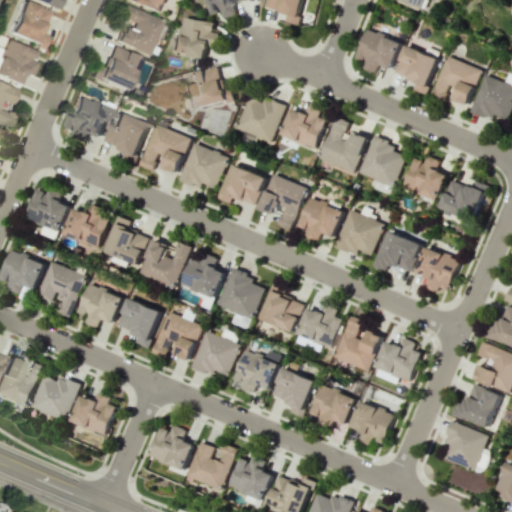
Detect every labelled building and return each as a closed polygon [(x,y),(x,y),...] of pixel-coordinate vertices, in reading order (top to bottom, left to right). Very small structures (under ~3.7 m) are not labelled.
[(6,33),(41,48),(45,37),(39,34),(48,12),(20,0),(6,33)] [(301,0),(273,0),(267,0),(267,10),(287,9),(287,23),(301,22),(301,0)] [(112,42),(146,56),(161,20),(120,4),(115,17),(131,23),(128,30),(119,26),(112,42)] [(206,57),(207,45),(216,46),(218,32),(213,31),(215,21),(183,17),(179,54),(206,57)] [(402,42),(367,28),(357,57),(365,61),(363,67),(376,73),(379,64),(392,69),(402,42)] [(33,51),(2,40),(0,45),(0,77),(15,84),(20,72),(25,74),(33,51)] [(396,72),(417,80),(414,89),(426,93),(439,58),(406,44),(396,72)] [(138,57),(110,46),(97,79),(125,90),(138,57)] [(482,69),(447,56),(433,94),(446,99),(451,86),(458,89),(454,99),(469,105),(482,69)] [(198,108),(230,100),(221,65),(189,73),(198,108)] [(509,119),(511,110),(511,84),(485,75),(472,112),(492,119),(494,114),(509,119)] [(0,124),(6,127),(10,115),(0,111),(0,100),(9,104),(15,90),(0,83),(0,124)] [(286,105),(266,97),(264,102),(250,96),(237,128),(272,142),(286,105)] [(66,125),(100,138),(111,110),(76,97),(66,125)] [(282,136),(318,147),(327,119),(318,116),(320,109),(308,105),(305,113),(291,108),(282,136)] [(104,141),(125,150),(122,157),(134,162),(148,126),(115,113),(104,141)] [(355,172),(368,138),(347,130),(350,121),(336,116),(320,158),(355,172)] [(178,173),(191,137),(156,124),(140,165),(153,170),(160,154),(168,157),(163,167),(178,173)] [(392,194),(406,155),(394,150),(396,143),(374,135),(360,173),(379,179),(375,188),(392,194)] [(180,180),(201,188),(203,183),(217,188),(230,156),(195,142),(180,180)] [(438,201),(449,175),(437,169),(441,160),(429,155),(426,161),(417,157),(404,186),(438,201)] [(266,176),(233,164),(220,199),(231,203),(233,197),(255,205),(266,176)] [(260,208),(276,214),(280,204),(286,207),(279,224),(292,229),(308,187),(273,174),(260,208)] [(441,208),(474,221),(487,185),(468,178),(465,185),(452,180),(441,208)] [(70,204),(59,201),(61,194),(38,186),(27,220),(61,232),(70,204)] [(344,210),(310,198),(300,226),(308,229),(305,235),(318,240),(321,232),(335,236),(344,210)] [(65,235),(100,247),(111,216),(90,208),(89,212),(74,207),(65,235)] [(374,255),(386,222),(350,209),(336,246),(358,254),(359,250),(374,255)] [(106,252),(115,255),(114,258),(137,267),(149,236),(128,228),(131,220),(119,215),(106,252)] [(422,243),(390,231),(376,266),(386,270),(388,263),(410,272),(422,243)] [(140,274),(176,288),(192,246),(177,240),(174,248),(153,240),(140,274)] [(439,285),(450,289),(461,258),(426,246),(417,273),(429,277),(425,287),(437,291),(439,285)] [(9,281),(7,288),(21,293),(23,284),(37,289),(46,261),(10,250),(1,278),(9,281)] [(226,272),(215,268),(219,258),(207,253),(203,263),(191,258),(182,285),(217,297),(226,272)] [(39,296),(53,301),(56,292),(64,294),(58,312),(71,317),(87,274),(52,261),(39,296)] [(219,305),(254,318),(266,287),(253,282),(256,276),(233,268),(219,305)] [(79,312),(88,315),(85,322),(98,327),(101,318),(114,323),(124,296),(90,283),(79,312)] [(262,318),(293,331),(305,302),(274,289),(262,318)] [(162,310),(129,297),(118,326),(130,330),(128,335),(137,339),(136,342),(148,347),(162,310)] [(309,307),(298,335),(333,349),(345,319),(336,315),(338,310),(325,305),(322,312),(309,307)] [(511,344),(511,307),(505,305),(495,339),(511,344)] [(153,352),(166,357),(168,352),(191,360),(204,324),(168,311),(153,352)] [(335,356),(369,371),(385,333),(351,319),(335,356)] [(193,368),(214,375),(215,370),(231,376),(242,343),(206,330),(193,368)] [(411,381),(422,352),(414,349),(417,342),(403,337),(400,345),(387,340),(376,368),(411,381)] [(511,392),(511,351),(483,342),(479,354),(495,360),(493,368),(481,364),(476,380),(511,392)] [(280,363),(246,350),(235,378),(243,381),(241,388),(253,392),(256,385),(270,390),(280,363)] [(0,370),(0,395),(27,406),(43,365),(30,360),(24,377),(17,374),(21,363),(5,357),(0,370)] [(291,412),(302,416),(316,379),(284,367),(272,396),(294,404),(291,412)] [(66,420),(80,383),(61,376),(59,380),(44,375),(32,407),(66,420)] [(502,394),(473,383),(460,416),(489,427),(502,394)] [(346,425),(358,398),(324,384),(312,411),(346,425)] [(71,422),(106,435),(117,404),(108,401),(110,395),(98,391),(95,400),(81,395),(71,422)] [(360,441),(371,444),(373,439),(386,443),(395,412),(360,401),(352,427),(363,431),(360,441)] [(476,469),(489,434),(453,420),(444,443),(447,444),(442,457),(476,469)] [(184,469),(195,443),(183,439),(187,429),(174,424),(171,430),(162,427),(150,456),(184,469)] [(187,476),(223,490),(239,448),(226,443),(220,460),(212,457),(216,447),(201,441),(187,476)] [(273,474),(262,470),(266,459),(253,455),(250,461),(240,457),(230,487),(264,499),(273,474)] [(511,462),(508,461),(497,489),(504,492),(503,496),(511,499),(511,462)] [(291,511),(302,511),(315,481),(304,477),(301,483),(279,474),(268,502),(291,511)] [(348,511),(353,501),(333,493),(331,498),(317,492),(309,511),(348,511)]
